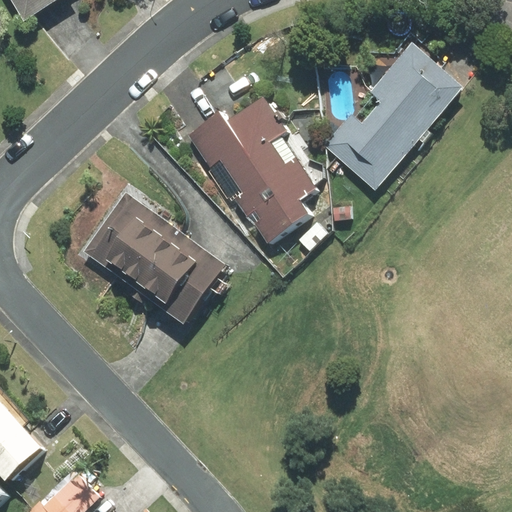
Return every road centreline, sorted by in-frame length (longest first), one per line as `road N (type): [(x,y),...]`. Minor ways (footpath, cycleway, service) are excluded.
road 1 (residential): [(215,511),(0,279)]
road 2 (residential): [(0,195),(167,33),(215,0)]
